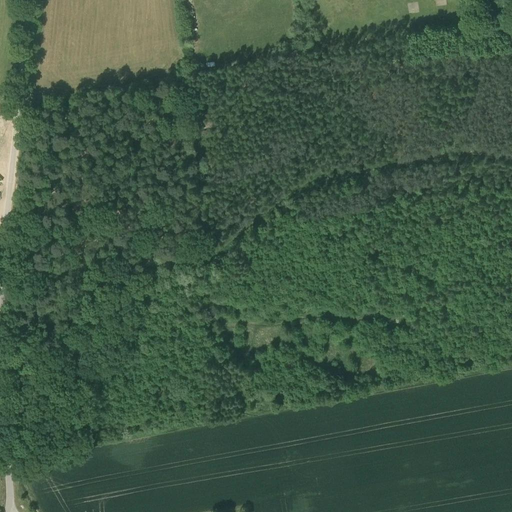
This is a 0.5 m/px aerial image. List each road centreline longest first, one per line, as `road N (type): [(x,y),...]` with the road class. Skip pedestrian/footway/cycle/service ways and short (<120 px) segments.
road 1 (track): [(13,415),(47,396),(90,327),(113,262),(136,252),(203,249),(317,177),(416,153),(511,155)]
road 2 (unclassified): [(16,511),(6,370),(36,0)]
